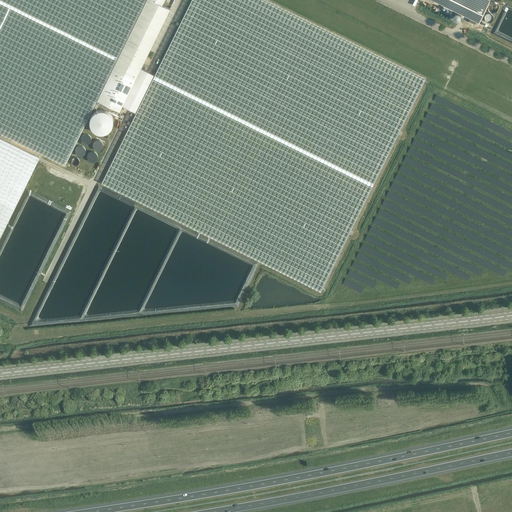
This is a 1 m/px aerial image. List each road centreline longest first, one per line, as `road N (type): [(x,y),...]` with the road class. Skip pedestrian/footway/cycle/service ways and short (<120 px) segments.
road 1 (primary): [(0,373),(511,315)]
road 2 (motorway): [(511,433),(99,511)]
road 3 (motorway): [(225,511),(511,453)]
road 4 (unclassified): [(511,63),(382,0)]
